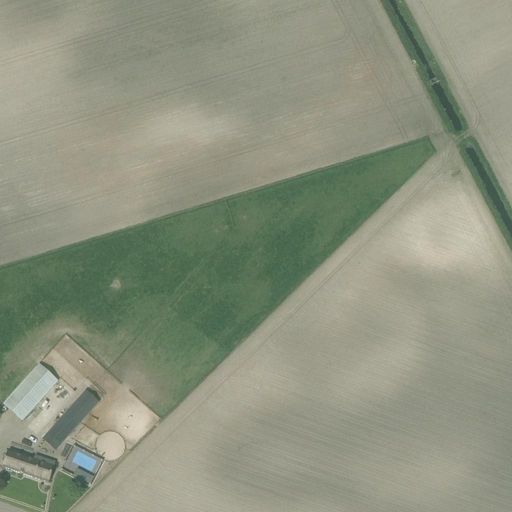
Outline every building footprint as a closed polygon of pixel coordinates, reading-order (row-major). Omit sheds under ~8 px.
[(39,365),(3,405),(22,422),(58,382),(39,365)] [(42,440),(54,452),(98,403),(85,392),(42,440)] [(35,419),(28,427),(37,435),(44,427),(35,419)] [(6,458),(2,468),(48,483),(53,467),(47,465),(49,460),(41,458),(40,461),(34,459),(8,450),(6,458)] [(93,478),(87,475),(84,481),(90,484),(93,478)]
